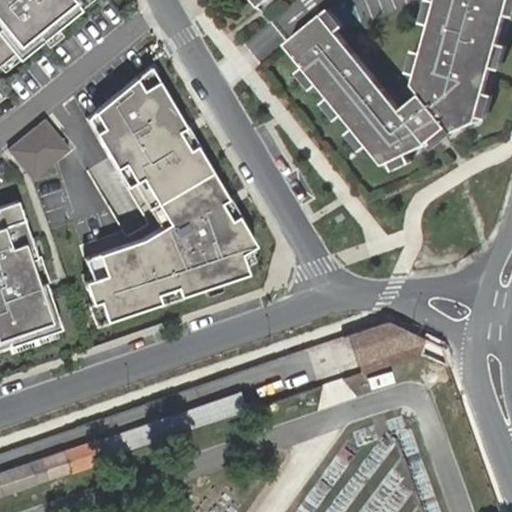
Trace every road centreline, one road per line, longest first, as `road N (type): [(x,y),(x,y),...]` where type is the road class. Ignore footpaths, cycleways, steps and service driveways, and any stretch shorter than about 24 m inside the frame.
road 1 (residential): [(334,300),(0,418)]
road 2 (residential): [(164,0),(334,300)]
road 3 (residential): [(387,295),(495,358)]
